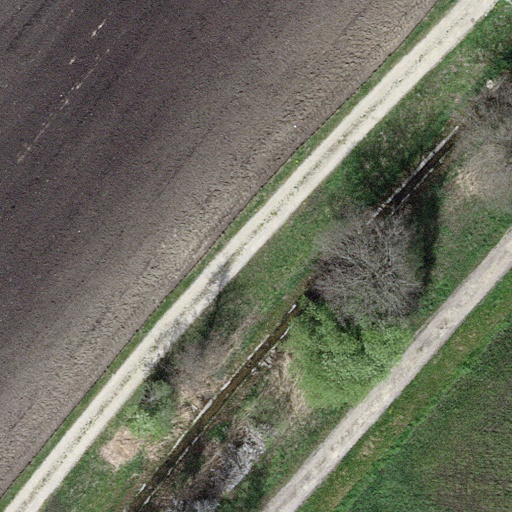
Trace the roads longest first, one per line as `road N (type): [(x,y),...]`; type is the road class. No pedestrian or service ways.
road 1 (track): [(511,12),(454,86),(62,511)]
road 2 (track): [(511,246),(289,511)]
